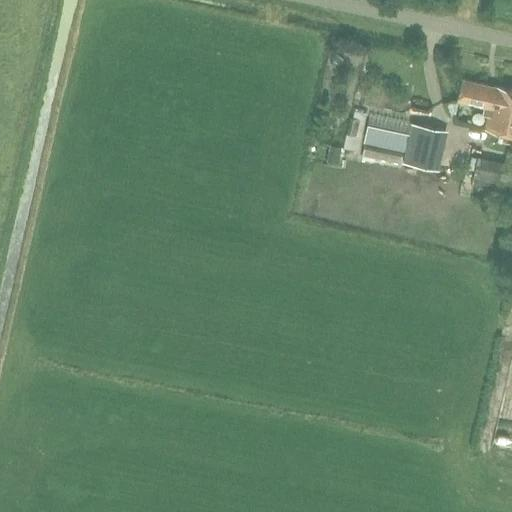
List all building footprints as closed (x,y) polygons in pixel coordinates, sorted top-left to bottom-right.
[(336,53),(329,65),(338,70),(344,58),(336,53)] [(504,88),(461,78),(457,100),(484,106),(482,114),(487,115),(484,128),(500,132),(504,114),(498,113),(504,88)] [(511,89),(504,88),(498,113),(504,114),(500,132),(511,134),(511,89)] [(365,143),(362,154),(399,162),(402,148),(390,146),(391,142),(406,145),(402,162),(439,170),(444,143),(442,143),(445,129),(424,124),(424,125),(410,123),(371,114),(365,143)] [(347,117),(343,133),(356,136),(360,119),(347,117)] [(511,164),(478,156),(473,177),(511,186),(511,164)]
